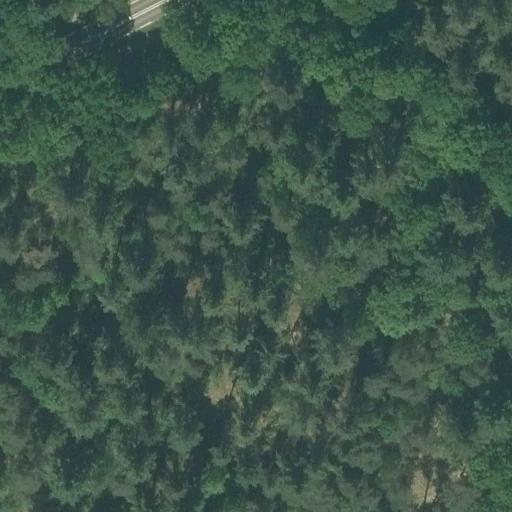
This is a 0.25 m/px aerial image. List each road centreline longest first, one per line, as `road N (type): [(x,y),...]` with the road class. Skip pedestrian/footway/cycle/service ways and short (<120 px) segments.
road 1 (track): [(511,182),(358,0)]
road 2 (secondary): [(167,0),(0,85)]
